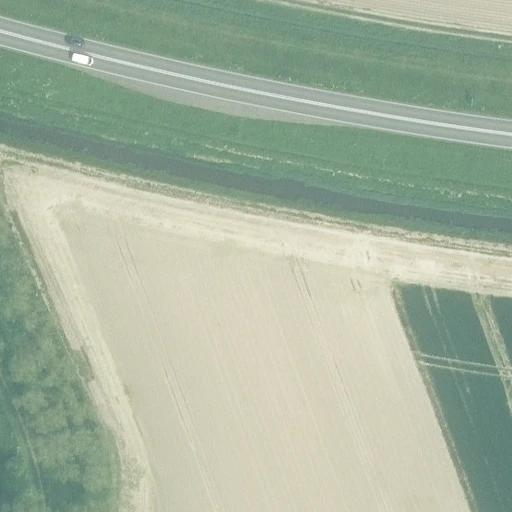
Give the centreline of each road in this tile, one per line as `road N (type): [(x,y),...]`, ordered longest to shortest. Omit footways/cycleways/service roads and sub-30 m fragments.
road 1 (trunk): [(0,31),(381,115),(511,135)]
road 2 (track): [(511,54),(211,0)]
road 3 (track): [(38,511),(29,435),(0,374)]
